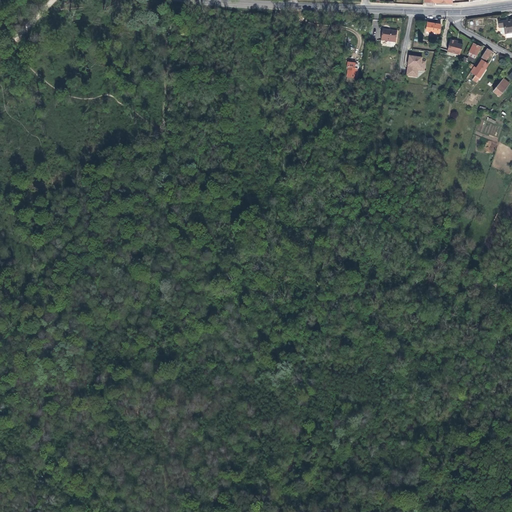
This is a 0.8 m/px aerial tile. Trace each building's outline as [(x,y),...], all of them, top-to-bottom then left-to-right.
[(511,20),(498,23),(499,28),(504,27),(505,34),(506,34),(507,39),(511,38),(511,20)] [(438,34),(440,25),(427,22),(425,31),(438,34)] [(380,32),(379,41),(393,43),(394,34),(380,32)] [(457,41),(449,40),(447,52),(460,54),(462,47),(459,43),(457,43),(457,41)] [(475,59),(481,46),(474,43),(468,55),(475,59)] [(485,59),(491,51),(485,48),(480,56),(485,59)] [(413,56),(407,55),(406,63),(408,63),(408,67),(405,66),(404,76),(412,77),(414,68),(422,69),(423,62),(419,62),(420,59),(413,58),(413,56)] [(486,63),(481,59),(476,68),(473,66),(469,72),(474,75),(479,78),(484,68),(483,68),(486,63)] [(422,72),(422,69),(414,68),(412,77),(415,78),(416,71),(422,72)] [(505,88),(510,83),(503,77),(499,83),(505,88)] [(499,95),(505,88),(499,83),(493,89),(499,95)] [(489,112),(495,107),(482,101),(477,108),(488,112),(489,112)]
